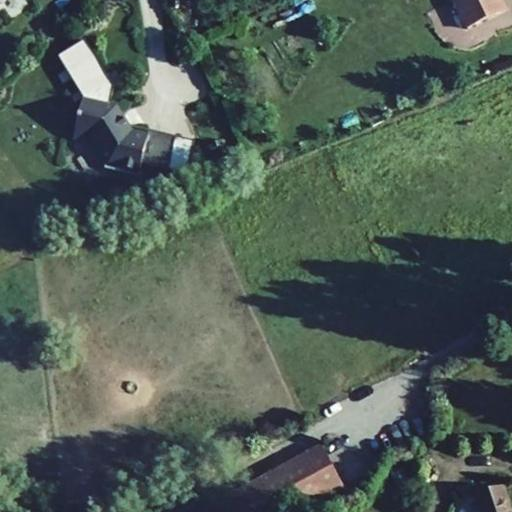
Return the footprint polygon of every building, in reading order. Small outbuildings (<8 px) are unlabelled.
[(448,0),(458,22),(496,4),(494,0),(448,0)] [(108,95),(85,90),(84,94),(81,94),(75,119),(76,119),(73,133),(88,137),(102,161),(101,165),(135,174),(138,161),(145,132),(126,127),(119,115),(121,113),(115,102),(107,100),(108,95)] [(128,124),(121,113),(119,115),(126,127),(145,132),(138,161),(164,168),(173,135),(128,124)] [(285,511),(343,481),(321,441),(192,511),(285,511)] [(511,511),(511,509),(502,478),(474,488),(482,511),(511,511)]
